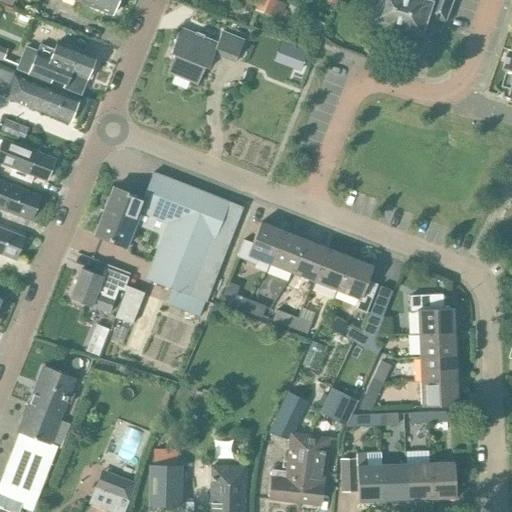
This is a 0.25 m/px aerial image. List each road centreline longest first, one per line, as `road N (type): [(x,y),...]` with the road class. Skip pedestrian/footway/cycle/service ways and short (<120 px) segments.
road 1 (residential): [(496,511),(480,282),(311,207)]
road 2 (residential): [(0,392),(103,126)]
road 3 (residential): [(311,207),(349,95),(361,82),(432,98),(449,94)]
road 4 (residential): [(311,207),(103,126)]
road 5 (residential): [(103,126),(153,0)]
